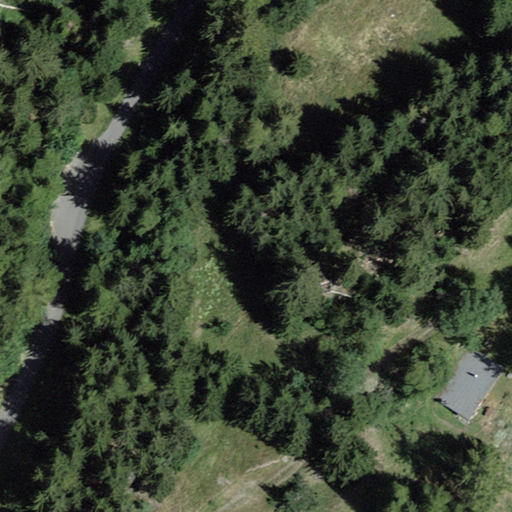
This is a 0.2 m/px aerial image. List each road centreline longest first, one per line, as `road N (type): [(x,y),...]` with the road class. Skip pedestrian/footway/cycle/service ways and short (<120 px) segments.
road 1 (track): [(0,423),(40,340),(94,167),(196,0)]
road 2 (track): [(226,511),(293,465),(355,378),(470,300)]
